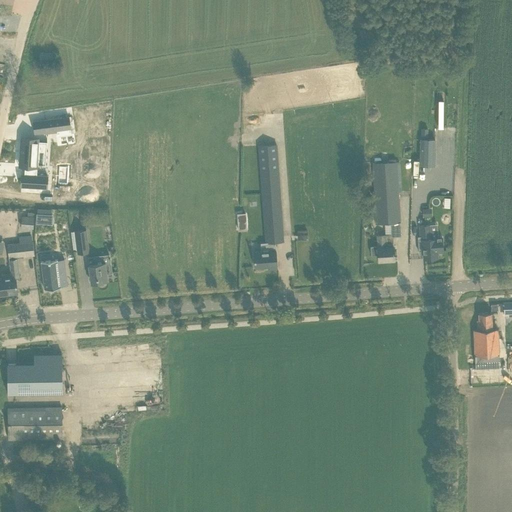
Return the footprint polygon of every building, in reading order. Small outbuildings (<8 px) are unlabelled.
[(39,54),(39,64),(53,63),(53,53),(39,54)] [(68,116),(43,120),(45,134),(57,132),(58,136),(57,136),(58,136),(62,135),(62,136),(63,136),(63,135),(70,134),(71,135),(71,134),(70,130),(68,116)] [(434,165),(434,140),(421,139),(420,165),(434,165)] [(19,152),(18,164),(25,164),(24,174),(23,187),(47,188),(47,176),(36,175),(36,168),(37,168),(37,167),(36,167),(37,165),(39,165),(39,166),(42,166),(42,165),(45,165),(45,158),(46,158),(46,157),(45,157),(46,150),(46,142),(47,142),(46,142),(38,142),(20,140),(19,149),(19,151),(19,152)] [(277,144),(258,146),(265,242),(267,242),(275,242),(284,242),(277,144)] [(396,162),(372,164),(376,224),(390,224),(390,223),(400,223),(396,162)] [(23,227),(33,228),(33,218),(24,217),(23,227)] [(377,246),(370,247),(370,255),(378,255),(378,261),(394,260),(392,237),(401,236),(400,226),(400,223),(390,223),(390,224),(391,235),(377,236),(377,246)] [(443,251),(442,238),(441,238),(441,237),(433,238),(432,225),(420,225),(421,243),(418,243),(419,253),(423,253),(423,258),(437,257),(437,252),(443,251)] [(75,231),(77,254),(90,252),(88,229),(75,231)] [(307,230),(297,230),(298,239),(307,238),(307,230)] [(16,259),(16,257),(34,255),(31,235),(19,237),(20,243),(7,244),(10,274),(1,275),(1,278),(0,278),(0,294),(17,293),(15,277),(19,277),(17,258),(16,259)] [(268,251),(253,252),(255,268),(268,267),(268,269),(277,268),(276,251),(275,242),(267,242),(268,251)] [(314,261),(323,261),(322,246),(298,248),(298,256),(314,255),(314,261)] [(92,264),(88,265),(91,283),(99,282),(99,284),(100,284),(106,283),(105,281),(107,281),(106,273),(111,273),(110,264),(109,255),(101,256),(91,257),(92,264)] [(47,260),(40,261),(41,262),(44,288),(44,289),(57,287),(61,287),(61,286),(60,286),(60,284),(67,283),(64,259),(57,260),(57,259),(47,260)] [(478,314),(479,320),(477,320),(477,330),(473,330),(475,369),(499,368),(497,329),(492,329),(491,313),(478,314)] [(34,363),(6,363),(7,391),(7,394),(61,393),(61,362),(61,353),(33,354),(34,363)] [(141,388),(141,394),(136,394),(137,404),(161,403),(161,387),(141,388)] [(42,407),(7,408),(8,439),(62,438),(61,407),(42,407)]
